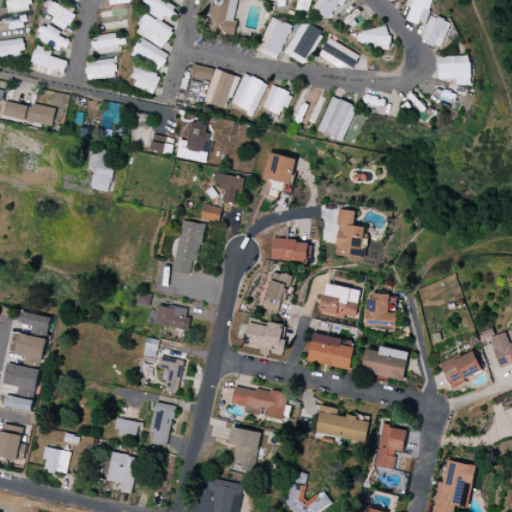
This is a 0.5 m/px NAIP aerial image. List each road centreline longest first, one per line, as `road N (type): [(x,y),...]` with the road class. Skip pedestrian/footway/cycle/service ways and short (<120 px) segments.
road 1 (residential): [(417,511),(432,424),(424,404),(216,358)]
road 2 (residential): [(184,49),(263,70),(398,83),(418,55),(376,0)]
road 3 (residential): [(240,254),(181,511)]
road 4 (residential): [(0,67),(172,104)]
road 5 (residential): [(0,482),(129,511)]
road 6 (residential): [(432,411),(406,293)]
